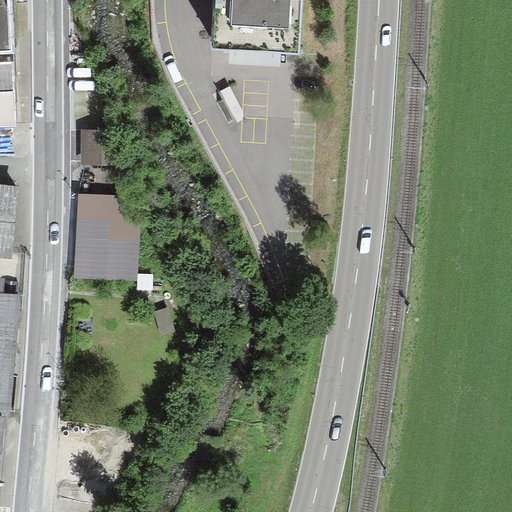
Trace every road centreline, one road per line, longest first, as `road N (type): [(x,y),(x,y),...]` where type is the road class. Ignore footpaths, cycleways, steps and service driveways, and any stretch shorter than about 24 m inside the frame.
road 1 (primary): [(380,0),(362,237),(310,511)]
road 2 (unclassified): [(47,0),(48,247),(28,511)]
